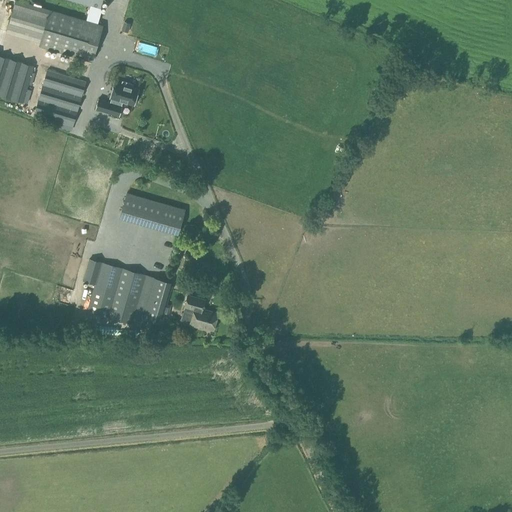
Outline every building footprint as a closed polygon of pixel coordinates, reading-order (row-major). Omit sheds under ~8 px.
[(6,30),(40,41),(39,45),(92,61),(103,26),(50,10),(49,13),(15,3),(6,30)] [(127,32),(130,23),(124,22),(124,21),(121,30),(122,31),(127,32)] [(115,40),(118,28),(112,27),(109,39),(115,40)] [(34,66),(0,55),(0,95),(24,103),(24,102),(28,103),(32,90),(28,88),(34,66)] [(86,82),(47,69),(33,114),(56,121),(55,126),(72,131),(86,82)] [(123,102),(135,105),(139,89),(133,87),(133,84),(123,81),(122,84),(115,81),(110,98),(112,98),(111,102),(99,99),(95,109),(119,116),(123,106),(122,105),(123,102)] [(185,209),(126,192),(119,218),(178,235),(185,209)] [(169,249),(173,235),(143,227),(139,241),(144,242),(142,251),(151,254),(150,258),(165,263),(168,254),(164,253),(160,252),(162,247),(169,249)] [(84,241),(86,237),(78,231),(75,236),(84,241)] [(89,258),(83,282),(92,284),(90,291),(93,292),(87,311),(131,324),(146,274),(89,258)] [(134,325),(147,329),(149,320),(161,323),(172,282),(154,277),(152,284),(146,282),(134,325)] [(194,311),(190,324),(195,325),(195,326),(206,329),(206,328),(213,330),(218,313),(203,309),(205,299),(187,294),(184,308),(194,311)]
